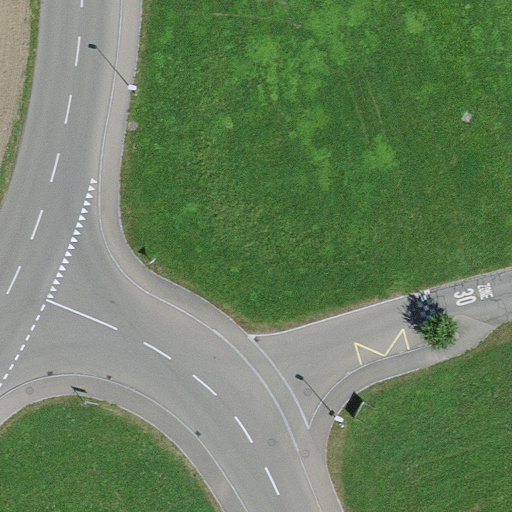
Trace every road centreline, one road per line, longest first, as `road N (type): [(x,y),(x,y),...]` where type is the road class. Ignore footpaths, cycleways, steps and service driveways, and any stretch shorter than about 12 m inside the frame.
road 1 (residential): [(214,393),(268,362),(511,293)]
road 2 (tertiary): [(83,0),(72,94),(41,218),(13,285)]
road 3 (residential): [(13,285),(143,340),(214,393)]
road 4 (residential): [(214,393),(249,434),(290,511)]
